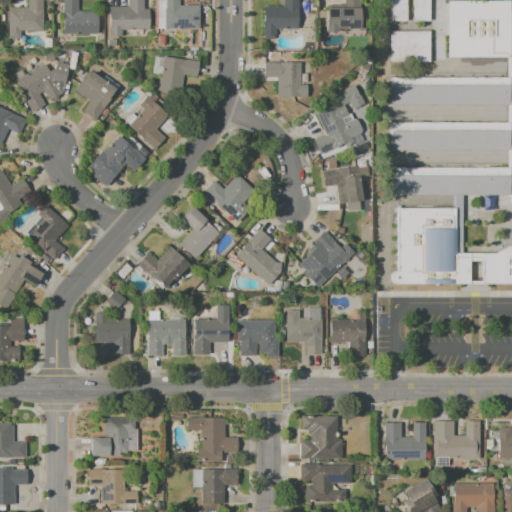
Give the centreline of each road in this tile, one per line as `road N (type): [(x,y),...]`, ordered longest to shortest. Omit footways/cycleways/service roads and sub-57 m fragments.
road 1 (residential): [(511,388),(0,390)]
road 2 (residential): [(229,0),(227,108),(61,307),(55,390)]
road 3 (residential): [(292,207),(291,160),(272,132),(227,108)]
road 4 (residential): [(268,389),(266,511)]
road 5 (residential): [(55,390),(56,511)]
